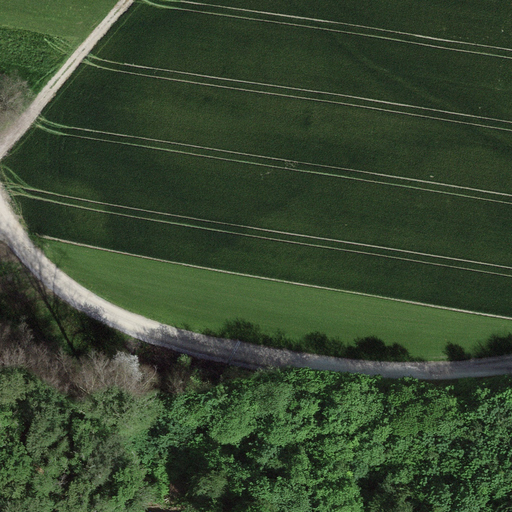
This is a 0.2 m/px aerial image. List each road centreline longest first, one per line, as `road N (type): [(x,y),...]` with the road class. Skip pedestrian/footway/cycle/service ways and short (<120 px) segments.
road 1 (unclassified): [(0,207),(46,270),(138,324),(349,368),(511,367)]
road 2 (track): [(124,0),(0,147)]
